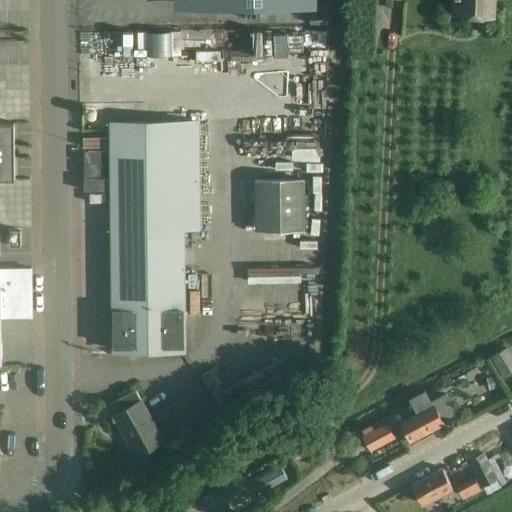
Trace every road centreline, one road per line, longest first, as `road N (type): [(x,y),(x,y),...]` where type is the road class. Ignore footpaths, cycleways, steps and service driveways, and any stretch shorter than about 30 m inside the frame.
road 1 (residential): [(20,511),(51,488),(59,458),(53,0)]
road 2 (track): [(393,15),(377,345),(372,370),(346,395)]
road 3 (residential): [(326,511),(511,412)]
